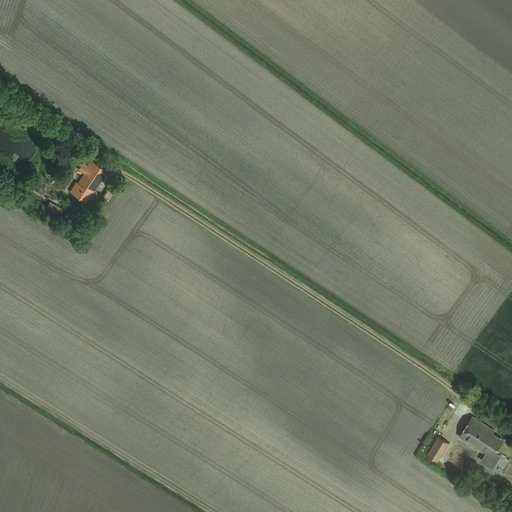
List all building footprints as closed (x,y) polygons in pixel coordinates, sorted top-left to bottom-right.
[(55,137),(60,129),(46,120),(41,128),(55,137)] [(70,192),(87,203),(106,175),(102,172),(104,169),(96,164),(97,164),(91,160),(87,166),(83,163),(78,169),(85,173),(78,183),(77,182),(70,192)] [(47,208),(59,216),(64,209),(51,201),(47,208)] [(91,215),(84,210),(77,221),(84,226),(91,215)] [(472,416),(459,436),(486,453),(482,460),(491,465),(495,458),(493,455),(503,439),(493,433),(495,430),(472,416)] [(437,460),(448,441),(438,436),(440,432),(441,432),(447,422),(442,420),(423,452),(437,460)] [(465,481),(475,487),(480,478),(470,472),(465,481)]
